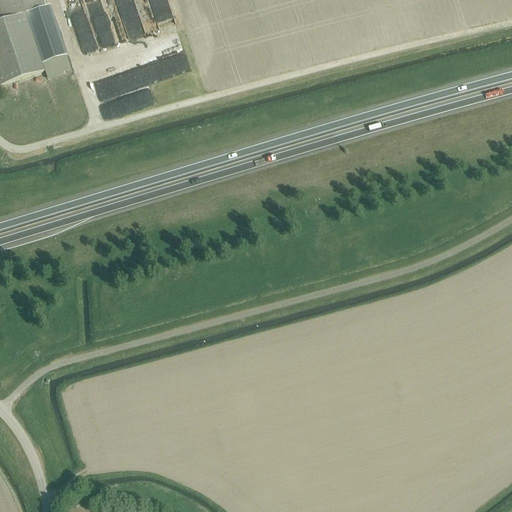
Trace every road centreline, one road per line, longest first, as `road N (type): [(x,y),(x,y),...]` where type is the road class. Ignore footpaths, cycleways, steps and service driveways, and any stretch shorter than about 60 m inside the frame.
road 1 (trunk): [(511,75),(0,224)]
road 2 (trunk): [(0,238),(511,89)]
road 3 (unclassified): [(0,141),(20,150),(511,22)]
